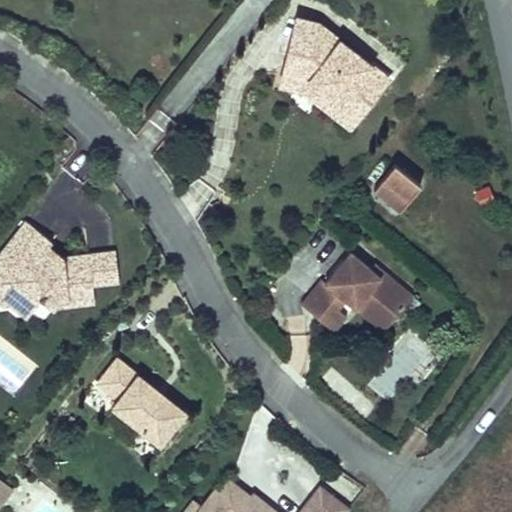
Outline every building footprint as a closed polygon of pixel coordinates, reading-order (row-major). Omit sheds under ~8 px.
[(392,78),(319,21),(295,16),(274,85),(300,92),(350,131),(392,78)] [(419,186),(393,165),(372,191),(398,212),(419,186)] [(477,205),(494,201),(490,185),(473,189),(477,205)] [(92,283),(87,254),(63,257),(58,258),(57,257),(51,264),(40,256),(48,246),(51,242),(26,221),(0,253),(0,296),(1,305),(13,304),(24,302),(33,310),(42,299),(44,300),(47,296),(54,301),(93,296),(92,283)] [(63,257),(48,246),(40,256),(51,264),(57,257),(58,258),(63,257)] [(92,283),(118,280),(114,250),(87,254),(92,283)] [(322,280),(301,305),(324,324),(336,310),(344,301),(354,308),(362,299),(389,321),(410,294),(393,280),(389,285),(379,277),(350,253),(325,283),(322,280)] [(389,285),(393,280),(383,272),(379,277),(389,285)] [(94,301),(93,296),(54,301),(47,296),(44,300),(52,307),(94,301)] [(381,330),(389,321),(362,299),(354,308),(381,330)] [(28,316),(33,310),(24,302),(13,304),(28,316)] [(336,310),(324,324),(332,331),(344,317),(336,310)] [(402,344),(367,383),(386,399),(421,361),(402,344)] [(188,412),(115,355),(93,383),(115,400),(108,408),(159,448),(188,412)] [(447,389),(421,425),(440,438),(465,402),(447,389)] [(0,505),(13,489),(0,478),(0,505)] [(227,481),(223,486),(251,507),(258,498),(252,493),(248,497),(227,481)] [(276,511),(258,498),(251,507),(223,486),(218,493),(206,508),(201,504),(199,508),(191,502),(182,511),(276,511)] [(305,511),(323,490),(318,486),(298,511),(305,511)] [(201,504),(206,508),(218,493),(213,490),(201,504)] [(344,511),(347,508),(323,490),(305,511),(344,511)] [(64,511),(42,496),(30,511),(64,511)]
